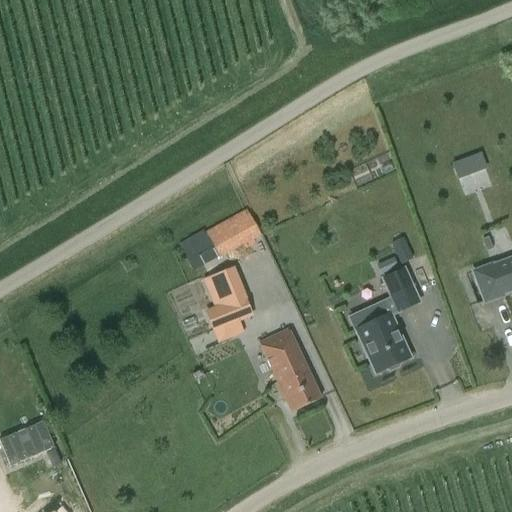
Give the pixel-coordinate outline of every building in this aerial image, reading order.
[(479,154),(451,165),(456,180),(484,169),(479,154)] [(257,235),(245,212),(206,235),(204,231),(186,241),(199,263),(216,253),(218,257),(257,235)] [(391,244),(401,265),(413,259),(402,238),(391,244)] [(508,261),(473,274),(485,302),(511,292),(511,263),(510,264),(508,261)] [(213,307),(201,312),(209,334),(253,316),(244,295),(245,295),(234,267),(202,279),(213,307)] [(348,318),(376,374),(384,370),(390,371),(398,368),(398,364),(409,358),(388,314),(396,311),(397,313),(418,303),(403,271),(382,281),(392,299),(348,318)] [(284,400),(290,413),(320,399),(288,330),(257,344),(276,383),(273,384),(281,401),(284,400)] [(54,450),(46,453),(52,468),(60,464),(54,450)]
